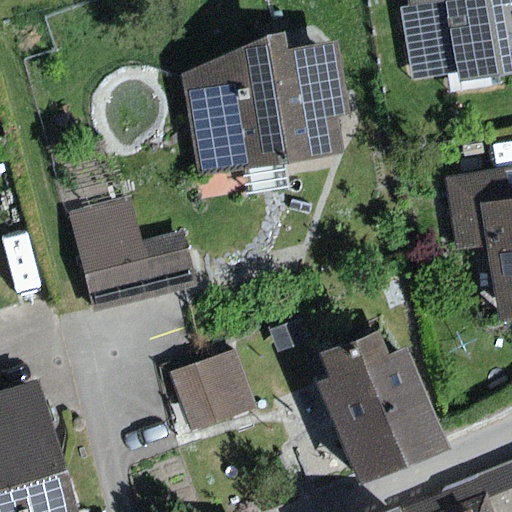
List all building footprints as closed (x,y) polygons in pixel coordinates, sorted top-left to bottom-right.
[(511,0),(408,0),(410,9),(451,3),(463,82),(511,74),(511,0)] [(279,35),(185,77),(199,176),(343,159),(360,123),(343,45),(293,55),(290,34),(279,35)] [(511,170),(448,180),(458,246),(493,241),(505,317),(511,315),(511,170)] [(131,200),(69,215),(93,314),(201,288),(187,232),(141,243),(131,200)] [(37,258),(7,267),(20,307),(50,297),(37,258)] [(303,320),(271,331),(280,354),(311,342),(303,320)] [(385,336),(330,357),(338,377),(324,383),(365,486),(454,451),(414,350),(393,358),(385,336)] [(238,352),(172,375),(192,432),(258,410),(238,352)] [(0,511),(83,511),(43,379),(0,391),(0,511)] [(509,511),(500,491),(445,511),(509,511)] [(408,511),(405,503),(382,511),(408,511)]
